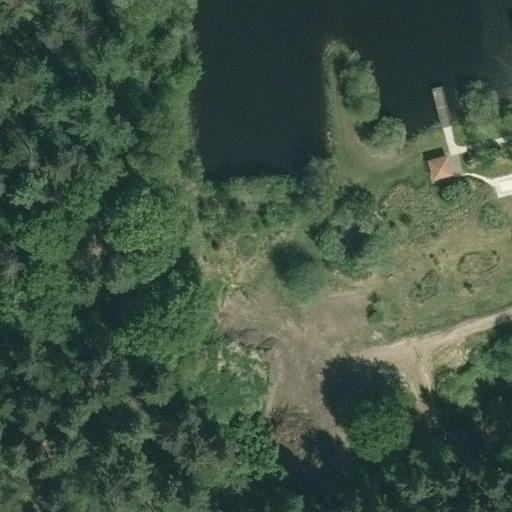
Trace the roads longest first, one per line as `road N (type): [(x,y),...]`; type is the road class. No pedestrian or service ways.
road 1 (track): [(511,315),(342,364),(326,350),(323,267),(297,250),(275,263),(267,291),(306,347)]
road 2 (track): [(318,257),(321,218),(349,184),(451,150)]
